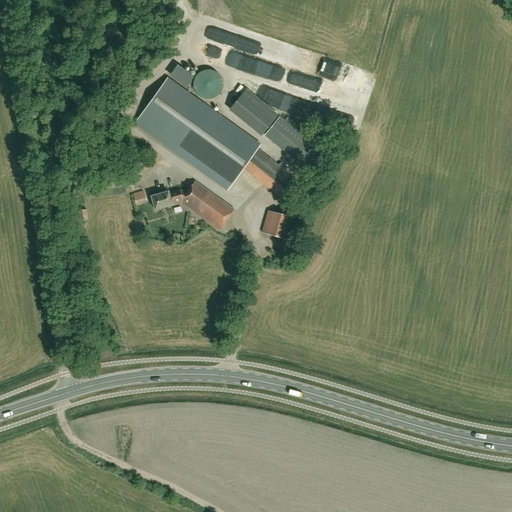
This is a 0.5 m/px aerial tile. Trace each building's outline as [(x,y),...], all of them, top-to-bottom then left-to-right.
[(296,63),(300,51),(269,40),(265,52),(296,63)] [(226,48),(222,62),(252,69),(256,56),(226,48)] [(301,53),(298,63),(310,66),(313,56),(301,53)] [(313,58),(310,73),(349,82),(353,67),(313,58)] [(180,75),(182,76),(186,71),(174,64),(169,72),(179,78),(180,75)] [(200,99),(222,87),(214,74),(206,79),(201,69),(187,77),(200,99)] [(244,168),(252,175),(279,196),(293,178),(257,149),(260,144),(167,78),(134,124),(228,190),(244,168)] [(349,103),(352,91),(313,80),(310,90),(327,94),(324,105),(333,108),(336,99),(349,103)] [(155,210),(172,205),(172,204),(181,202),(219,229),(233,210),(195,182),(185,195),(181,192),(180,193),(180,190),(168,193),(168,192),(151,197),(155,210)] [(79,221),(88,220),(87,210),(78,211),(79,221)] [(287,240),(293,219),(268,212),(262,233),(287,240)]
